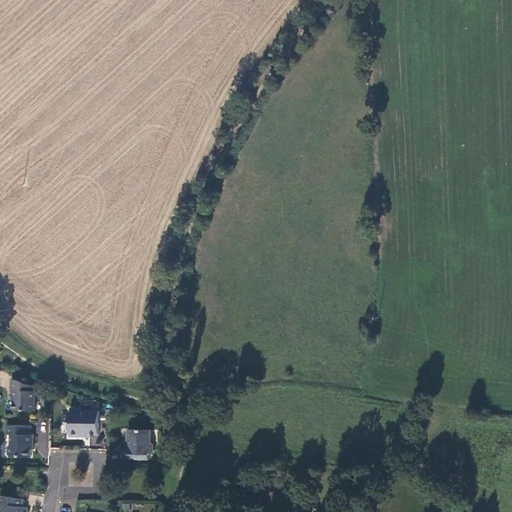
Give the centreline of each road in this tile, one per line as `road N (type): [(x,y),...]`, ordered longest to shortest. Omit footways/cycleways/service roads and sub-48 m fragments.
road 1 (track): [(323,0),(242,115),(193,209),(171,311),(170,357)]
road 2 (residential): [(50,491),(100,493),(101,458),(56,456)]
